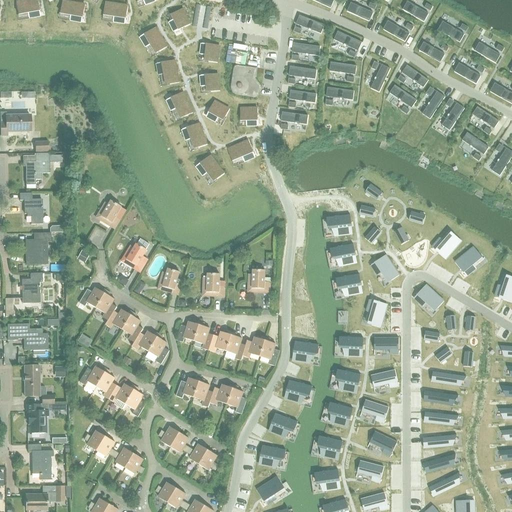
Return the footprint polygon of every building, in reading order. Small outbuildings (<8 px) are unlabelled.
[(37,0),(29,0),(15,2),(18,15),(28,13),(29,18),(41,16),(37,0)] [(115,0),(111,0),(105,15),(119,23),(130,8),(115,0)] [(311,0),(330,8),(333,0),(311,0)] [(63,1),(60,14),(70,15),(69,20),(82,22),(85,5),(63,1)] [(428,14),(407,2),(402,10),(423,22),(428,14)] [(373,13),(350,3),(347,12),(369,22),(373,13)] [(195,4),(191,26),(196,27),(200,5),(195,4)] [(206,6),(202,28),(207,29),(211,7),(206,6)] [(173,20),(169,22),(174,32),(189,25),(182,9),(171,15),(173,20)] [(324,26),(299,16),(296,25),(308,30),(310,31),(310,30),(320,34),(324,26)] [(409,34),(388,22),(383,30),(405,42),(409,34)] [(464,35),(442,22),(438,30),(459,43),(464,35)] [(155,28),(140,37),(146,48),(150,45),(156,54),(166,47),(155,28)] [(361,43),(337,32),(333,40),(343,45),(343,46),(345,46),(358,51),(361,43)] [(444,55),(423,43),(419,51),(440,63),(444,55)] [(500,55),(479,43),(474,51),(495,63),(500,55)] [(202,44),(200,55),(205,56),(205,61),(216,63),(219,46),(202,44)] [(318,56),(320,47),(293,44),(292,53),(305,55),(307,56),(307,55),(318,56)] [(174,61),(157,64),(159,76),(164,75),(166,85),(178,83),(174,61)] [(355,75),(356,66),(330,63),(329,72),(339,73),(339,74),(341,74),(341,73),(355,75)] [(480,76),(459,64),(454,72),(476,84),(480,76)] [(379,93),(390,69),(381,65),(375,78),(374,79),(375,80),(370,89),(379,93)] [(423,88),(428,81),(407,66),(401,73),(413,81),(413,82),(414,83),(415,82),(423,88)] [(235,67),(231,90),(233,95),(238,99),(255,101),(260,98),(262,89),(256,80),(258,71),(235,67)] [(315,80),(316,71),(290,67),(288,76),(302,78),(302,79),(304,79),(304,78),(315,80)] [(217,74),(200,76),(201,87),(206,87),(207,92),(219,91),(217,74)] [(511,103),(511,93),(494,84),(490,92),(511,104),(511,103)] [(416,101),(394,86),(389,94),(398,100),(399,101),(400,101),(411,109),(416,101)] [(352,101),(354,91),(327,88),(326,97),(339,99),(339,100),(341,100),(341,99),(352,101)] [(314,104),(316,95),(290,91),(289,100),(303,102),(303,103),(304,103),(305,102),(314,104)] [(430,120),(444,97),(437,92),(429,103),(428,103),(427,105),(428,105),(422,114),(430,120)] [(182,93),(166,100),(172,111),(176,109),(180,118),(192,113),(182,93)] [(214,102),(206,116),(216,122),(218,118),(223,120),(229,110),(214,102)] [(449,131),(464,109),(456,104),(449,115),(448,115),(447,116),(447,117),(441,126),(449,131)] [(498,122),(477,107),(472,115),(480,120),(480,121),(481,122),(482,121),(493,129),(498,122)] [(257,109),(240,109),(240,121),(246,121),(246,126),(257,125),(257,109)] [(6,132),(30,132),(29,116),(6,117),(6,113),(0,112),(0,135),(0,136),(6,136),(6,132)] [(306,125),(308,116),(282,113),(280,122),(295,124),(294,124),(296,124),(306,125)] [(199,124),(182,130),(186,141),(191,140),(194,149),(206,145),(199,124)] [(488,148),(467,133),(462,141),(470,146),(469,147),(471,148),(471,147),(483,155),(488,148)] [(47,141),(34,142),(34,153),(47,152),(47,141)] [(248,141),(227,150),(232,161),(241,157),(243,162),(255,157),(248,141)] [(499,176),(511,156),(511,152),(506,149),(498,160),(497,161),(497,162),(491,171),(499,176)] [(35,161),(25,162),(25,180),(25,185),(35,184),(34,179),(41,179),(41,174),(49,174),(49,154),(35,154),(35,161)] [(210,156),(196,166),(203,176),(207,173),(213,181),(223,174),(210,156)] [(370,184),(365,191),(374,198),(379,192),(370,184)] [(31,194),(19,194),(19,201),(24,201),(24,215),(26,215),(26,217),(30,217),(30,225),(42,225),(41,216),(41,200),(31,200),(31,194)] [(105,203),(98,214),(108,220),(105,224),(115,230),(126,210),(111,201),(109,205),(105,203)] [(360,205),(358,214),(370,216),(372,208),(360,205)] [(413,213),(411,221),(423,224),(425,216),(413,213)] [(349,215),(327,217),(328,227),(334,227),(335,236),(351,234),(349,215)] [(372,230),(365,239),(371,244),(379,235),(372,230)] [(402,231),(395,235),(400,245),(408,241),(402,231)] [(439,237),(431,247),(444,259),(460,241),(450,232),(443,241),(439,237)] [(48,264),(47,243),(50,243),(50,234),(36,234),(36,241),(24,241),(25,265),(48,264)] [(130,246),(121,262),(140,273),(145,264),(148,260),(143,257),(146,251),(145,250),(149,245),(140,240),(137,245),(136,244),(134,248),(130,246)] [(352,244),(330,249),(332,258),(338,257),(340,266),(356,263),(352,244)] [(472,247),(454,262),(465,276),(475,268),(472,264),(481,257),(472,247)] [(82,250),(78,258),(85,262),(89,254),(86,252),(86,251),(83,249),(82,250)] [(384,256),(369,266),(376,277),(381,274),(387,283),(397,276),(384,256)] [(163,272),(160,282),(164,283),(163,287),(169,289),(168,293),(173,294),(176,284),(177,279),(179,273),(168,269),(166,274),(163,272)] [(270,294),(270,283),(270,278),(264,278),(265,271),(253,270),(252,275),(248,275),(248,293),(270,294)] [(21,281),(21,304),(22,304),(22,303),(28,303),(28,299),(39,299),(38,283),(42,283),(42,274),(30,274),(30,280),(21,281)] [(203,278),(202,296),(224,297),(225,286),(225,282),(219,282),(219,275),(207,274),(207,279),(203,278)] [(358,274),(337,278),(338,288),(344,287),(346,296),(362,293),(358,274)] [(498,284),(494,297),(511,302),(511,298),(511,277),(506,275),(503,286),(498,284)] [(119,278),(117,282),(123,286),(127,280),(123,277),(119,278)] [(425,285),(413,299),(422,308),(426,304),(434,311),(443,302),(425,285)] [(96,309),(106,292),(104,290),(103,293),(95,288),(93,293),(87,290),(79,304),(85,307),(87,303),(96,309)] [(106,292),(96,309),(105,314),(102,318),(108,321),(114,312),(117,308),(111,304),(114,300),(107,295),(109,293),(106,292)] [(5,318),(13,317),(12,299),(4,299),(5,318)] [(369,299),(365,312),(370,313),(367,324),(379,328),(386,305),(369,299)] [(108,321),(105,325),(111,329),(113,325),(122,330),(132,313),(130,312),(129,314),(122,310),(119,315),(114,312),(108,321)] [(132,313),(122,330),(131,336),(129,340),(134,343),(140,334),(143,330),(138,326),(140,322),(133,317),(135,315),(132,313)] [(455,316),(446,317),(447,329),(456,328),(455,316)] [(467,316),(465,328),(474,329),(475,317),(467,316)] [(194,342),(200,323),(197,322),(196,325),(188,322),(187,327),(181,326),(176,341),(183,343),(184,339),(194,342)] [(202,324),(200,323),(194,342),(204,345),(202,349),(209,351),(213,336),(208,334),(209,329),(201,326),(202,324)] [(6,325),(7,341),(17,341),(17,340),(23,340),(23,351),(47,350),(46,334),(42,334),(42,330),(34,330),(28,330),(28,325),(6,325)] [(134,343),(131,347),(137,351),(140,347),(148,352),(159,335),(156,334),(155,336),(148,332),(145,337),(140,334),(134,343)] [(219,338),(213,336),(209,351),(215,353),(216,349),(226,352),(232,333),(229,332),(229,335),(221,332),(219,338)] [(425,332),(423,340),(435,342),(436,334),(425,332)] [(232,333),(226,352),(236,355),(235,359),(241,361),(243,357),(242,357),(246,346),(245,346),(240,344),(242,339),(234,336),(235,334),(232,333)] [(161,365),(169,351),(164,348),(167,343),(160,339),(161,337),(159,335),(148,352),(145,358),(154,363),(155,362),(161,365)] [(247,341),(245,346),(246,346),(242,357),(243,357),(248,358),(250,354),(260,357),(266,338),(263,337),(262,340),(254,338),(253,343),(247,341)] [(362,337),(340,337),(340,347),(346,347),(345,356),(361,356),(362,337)] [(87,338),(83,345),(88,348),(92,341),(87,338)] [(266,338),(260,357),(270,360),(268,365),(275,367),(280,351),(274,350),(275,344),(267,342),(268,339),(266,338)] [(398,338),(374,338),(374,350),(390,350),(390,354),(398,355),(398,338)] [(295,342),(292,361),(308,363),(309,354),(315,354),(316,345),(295,342)] [(511,347),(504,347),(503,357),(511,357),(511,347)] [(444,349),(435,357),(440,363),(449,356),(444,349)] [(464,355),(463,367),(471,367),(473,355),(464,355)] [(126,359),(122,364),(127,367),(131,362),(126,359)] [(39,366),(24,366),(24,397),(39,397),(39,396),(41,396),(44,396),(44,389),(42,387),(39,387),(39,366)] [(96,387),(107,370),(104,369),(103,371),(96,367),(93,372),(87,369),(79,383),(85,386),(87,382),(96,387)] [(64,368),(54,368),(54,379),(64,379),(64,368)] [(109,372),(107,370),(96,387),(105,393),(103,397),(108,400),(117,386),(112,383),(115,378),(107,374),(109,372)] [(339,370),(337,380),(342,381),(341,390),(356,393),(360,374),(339,370)] [(394,370),(370,376),(373,387),(389,384),(390,388),(397,387),(394,370)] [(432,372),(431,382),(460,386),(461,376),(432,372)] [(193,398),(200,379),(198,379),(197,381),(189,378),(187,384),(181,381),(176,397),(182,399),(184,395),(193,398)] [(203,380),(200,379),(193,398),(203,402),(202,406),(208,408),(210,404),(209,403),(213,393),(208,391),(210,386),(202,383),(203,380)] [(288,381),(283,399),(299,403),(301,394),(307,396),(309,386),(288,381)] [(125,405),(136,388),(133,386),(132,389),(125,385),(122,389),(117,386),(108,400),(115,404),(114,405),(122,410),(125,405)] [(214,388),(213,393),(209,403),(210,404),(215,406),(217,401),(227,405),(234,386),(231,385),(230,388),(222,385),(220,390),(214,388)] [(234,386),(227,405),(237,408),(235,413),(241,415),(247,400),(241,398),(243,392),(235,390),(236,387),(234,386)] [(138,389),(136,388),(125,405),(134,410),(132,414),(138,418),(146,404),(141,401),(144,396),(136,392),(138,389)] [(424,391),(423,401),(452,405),(453,395),(424,391)] [(44,396),(41,396),(41,405),(53,405),(53,396),(44,396)] [(365,400),(361,411),(376,416),(375,420),(382,424),(387,407),(365,400)] [(330,402),(328,412),(334,414),(331,422),(347,426),(352,408),(330,402)] [(47,417),(47,411),(39,411),(39,405),(25,405),(26,412),(30,412),(30,414),(25,414),(26,424),(30,424),(30,427),(26,427),(26,434),(44,433),(44,417),(47,417)] [(511,409),(503,410),(503,420),(511,419),(511,409)] [(425,413),(423,423),(452,425),(453,416),(425,413)] [(274,415),(268,432),(283,438),(286,430),(292,432),(295,422),(274,415)] [(170,448),(179,433),(170,427),(166,434),(161,431),(158,436),(163,439),(161,442),(170,448)] [(97,452),(105,437),(96,431),(92,438),(87,435),(84,440),(89,443),(87,446),(97,452)] [(375,431),(369,442),(384,449),(382,453),(389,457),(396,442),(375,431)] [(189,439),(179,433),(170,448),(180,453),(182,451),(186,454),(190,448),(185,445),(189,439)] [(319,436),(317,446),(323,447),(321,456),(337,460),(341,441),(319,436)] [(451,436),(422,438),(423,448),(452,446),(451,436)] [(105,437),(97,452),(106,457),(108,455),(112,457),(116,452),(111,449),(115,443),(105,437)] [(51,480),(50,457),(53,457),(53,451),(40,451),(39,445),(27,445),(27,451),(31,451),(31,474),(39,474),(39,481),(51,480)] [(194,451),(190,448),(186,454),(191,456),(189,459),(199,465),(208,450),(198,445),(194,451)] [(262,446),(258,465),(274,468),(276,459),(282,460),(284,450),(262,446)] [(121,455),(116,452),(112,457),(117,460),(115,463),(125,469),(134,454),(124,449),(121,455)] [(208,450),(199,465),(208,471),(210,468),(215,471),(218,465),(213,462),(217,456),(208,450)] [(511,450),(503,451),(504,461),(511,460),(511,450)] [(143,460),(134,454),(125,469),(134,475),(136,472),(141,475),(144,469),(139,466),(143,460)] [(450,456),(422,464),(425,473),(453,466),(450,456)] [(359,461),(357,473),(372,477),(371,481),(379,483),(383,467),(359,461)] [(336,470),(314,473),(315,483),(321,482),(323,491),(338,489),(336,470)] [(454,475),(428,488),(432,497),(458,484),(454,475)] [(275,477),(255,490),(265,505),(276,498),(273,494),(282,488),(275,477)] [(167,503),(176,489),(167,483),(163,489),(158,486),(155,492),(160,495),(158,498),(167,503)] [(43,496),(25,496),(25,510),(46,510),(46,503),(56,503),(64,503),(64,499),(64,493),(64,487),(56,487),(43,487),(43,496)] [(176,489),(167,503),(177,509),(178,506),(183,509),(187,504),(182,501),(186,495),(176,489)] [(384,493),(361,499),(364,511),(379,507),(380,511),(388,509),(384,493)] [(105,511),(109,505),(100,499),(96,505),(91,503),(88,508),(93,511),(92,511),(105,511)] [(348,511),(345,499),(324,505),(325,511),(348,511)] [(187,504),(183,509),(187,511),(200,511),(205,506),(195,500),(191,507),(187,504)] [(473,511),(474,501),(456,501),(455,511),(473,511)]
